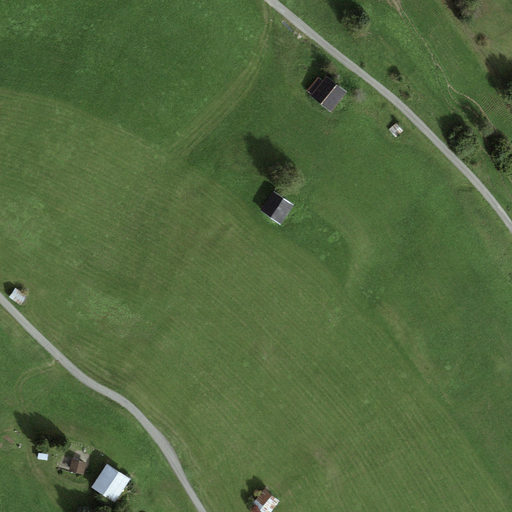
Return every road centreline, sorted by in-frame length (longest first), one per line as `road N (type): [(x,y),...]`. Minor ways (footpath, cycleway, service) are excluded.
road 1 (unclassified): [(270,0),(406,111),(511,227)]
road 2 (unclassified): [(203,511),(163,441),(0,298)]
